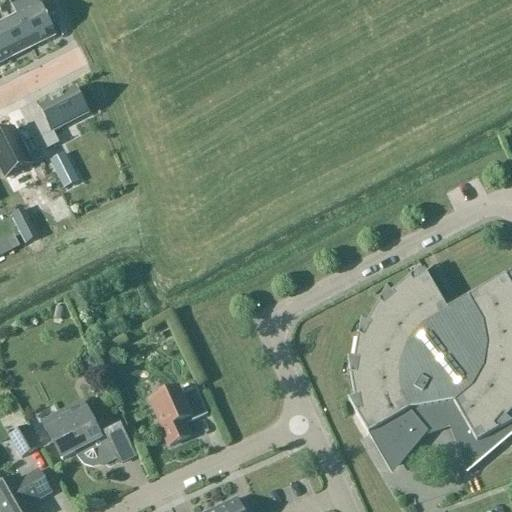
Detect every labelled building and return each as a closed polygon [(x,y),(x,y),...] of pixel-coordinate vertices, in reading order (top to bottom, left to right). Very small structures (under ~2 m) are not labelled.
[(49,0),(23,0),(12,6),(17,17),(34,49),(56,38),(46,19),(56,14),(49,0)] [(34,49),(17,17),(0,25),(0,37),(11,60),(34,49)] [(0,65),(11,60),(0,37),(0,65)] [(44,121),(33,127),(46,152),(58,145),(53,134),(88,116),(75,91),(38,109),(44,121)] [(0,167),(6,180),(32,167),(13,131),(0,137),(0,167)] [(65,156),(50,163),(56,174),(70,167),(65,156)] [(511,280),(510,276),(447,312),(425,274),(413,281),(412,280),(382,305),(380,304),(361,338),(359,337),(352,376),(351,376),(357,414),(356,415),(369,437),(373,435),(393,470),(425,432),(449,423),(468,474),(467,475),(467,476),(511,438),(511,423),(508,420),(511,415),(511,280)] [(125,366),(111,355),(102,366),(115,377),(125,366)] [(179,391),(151,404),(164,432),(162,433),(170,449),(190,440),(185,428),(208,417),(196,392),(182,399),(179,391)] [(54,438),(53,444),(62,462),(80,453),(83,459),(87,464),(93,466),(99,465),(103,463),(105,467),(118,461),(121,466),(135,459),(120,431),(100,442),(81,406),(47,425),(54,438)] [(22,461),(40,451),(28,430),(10,440),(22,461)] [(0,490),(0,511),(36,511),(33,506),(52,495),(40,474),(20,485),(18,480),(0,490)] [(241,511),(237,501),(216,511),(241,511)]
